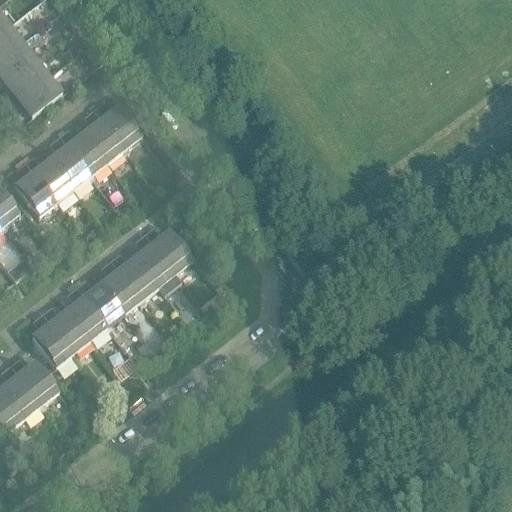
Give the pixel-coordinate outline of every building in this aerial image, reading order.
[(0,38),(8,32),(0,21),(0,15),(0,16),(0,15),(0,38)] [(0,65),(24,47),(21,43),(19,45),(8,32),(0,38),(0,65)] [(0,82),(5,89),(35,66),(24,52),(27,50),(24,47),(0,65),(0,82)] [(8,115),(51,81),(48,77),(45,80),(35,66),(5,89),(13,100),(3,108),(8,115)] [(31,124),(62,100),(50,86),(53,84),(51,81),(8,115),(13,120),(23,112),(31,124)] [(142,143),(118,112),(107,121),(99,111),(93,116),(126,159),(130,157),(127,154),(142,143)] [(124,161),(126,159),(93,116),(86,121),(94,131),(84,140),(107,170),(121,159),(124,161)] [(107,170),(84,140),(73,148),(65,138),(59,143),(92,186),(96,183),(94,180),(107,170)] [(90,188),(92,186),(59,143),(52,148),(60,158),(50,166),(73,196),(88,185),(90,188)] [(73,196),(50,166),(39,174),(31,164),(25,169),(58,212),(63,218),(78,205),(72,197),(73,196)] [(55,214),(58,212),(25,169),(18,174),(26,184),(15,193),(38,223),(53,212),(55,214)] [(5,232),(20,220),(0,194),(0,231),(4,236),(7,234),(5,232)] [(194,269),(169,237),(158,245),(151,235),(144,241),(178,285),(181,282),(179,280),(194,269)] [(146,256),(135,264),(159,296),(164,302),(181,288),(178,285),(144,241),(138,245),(146,256)] [(159,296),(135,264),(124,273),(116,263),(110,268),(144,311),(147,308),(145,306),(159,296)] [(25,267),(16,273),(23,282),(32,275),(30,273),(25,267)] [(141,313),(144,311),(110,268),(104,272),(112,282),(100,291),(125,322),(139,311),(141,313)] [(125,322),(100,291),(90,299),(82,289),(76,294),(110,338),(113,335),(111,333),(125,322)] [(107,340),(110,338),(76,294),(70,299),(77,309),(66,318),(91,349),(105,337),(107,340)] [(91,349),(66,318),(56,326),(48,316),(41,321),(76,365),(79,362),(77,359),(91,349)] [(73,367),(76,365),(41,321),(36,325),(43,335),(32,345),(56,376),(71,364),(73,367)] [(45,410),(59,399),(36,369),(24,378),(16,368),(10,372),(44,416),(47,413),(45,410)] [(41,418),(44,416),(10,372),(3,378),(11,388),(1,396),(25,426),(39,415),(41,418)] [(25,426),(1,396),(0,397),(0,429),(9,442),(13,439),(11,437),(25,426)] [(7,444),(9,442),(0,429),(0,445),(5,441),(7,444)]
